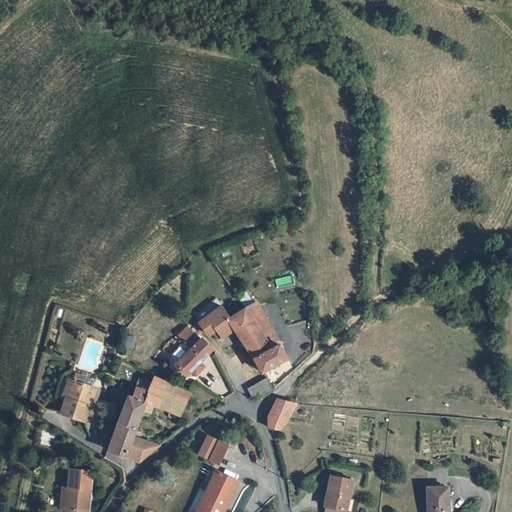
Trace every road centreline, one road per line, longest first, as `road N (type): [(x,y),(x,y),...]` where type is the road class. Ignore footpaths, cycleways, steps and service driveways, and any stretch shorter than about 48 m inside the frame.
road 1 (track): [(251,412),(353,320),(388,299),(511,274)]
road 2 (unclassified): [(111,511),(177,438),(237,405),(251,412)]
